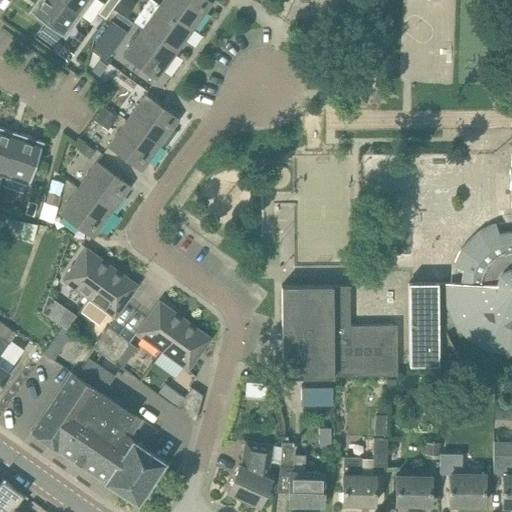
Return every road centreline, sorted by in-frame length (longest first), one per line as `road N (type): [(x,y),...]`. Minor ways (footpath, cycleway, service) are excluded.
road 1 (residential): [(207,126),(143,229),(151,247),(242,314),(189,506)]
road 2 (residential): [(207,126),(273,115),(296,95),(282,61),(255,60),(210,121)]
